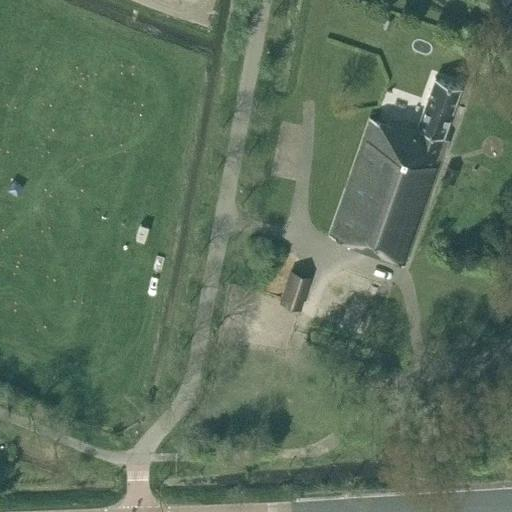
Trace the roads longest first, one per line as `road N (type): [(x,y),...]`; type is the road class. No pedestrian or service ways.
road 1 (unclassified): [(142,457),(189,390),(264,0)]
road 2 (residential): [(142,457),(118,458),(0,409)]
